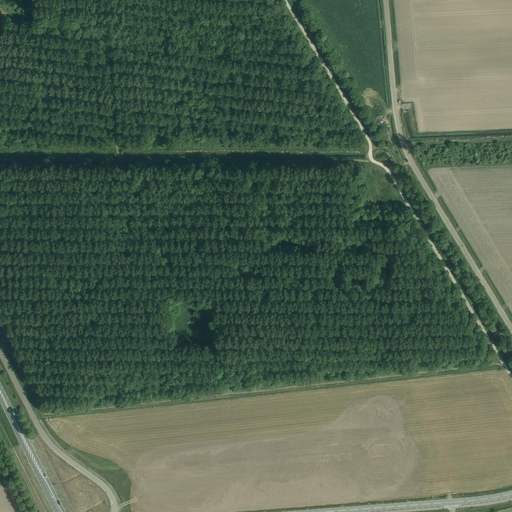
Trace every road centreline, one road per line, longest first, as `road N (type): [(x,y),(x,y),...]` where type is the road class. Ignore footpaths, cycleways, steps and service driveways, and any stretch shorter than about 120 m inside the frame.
road 1 (tertiary): [(511,329),(404,148),(385,0)]
road 2 (unclassified): [(124,511),(114,475),(49,443),(0,352)]
road 3 (tertiary): [(325,511),(451,501)]
